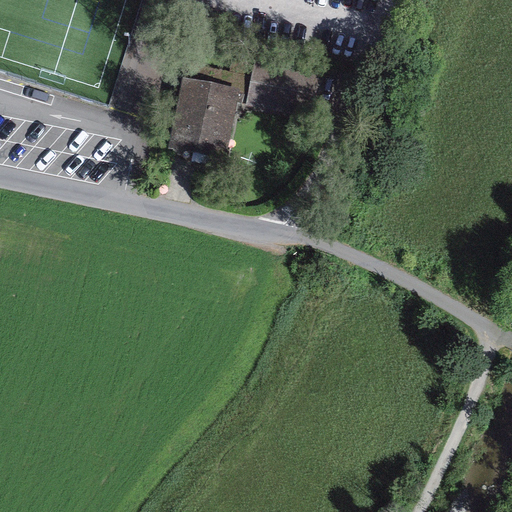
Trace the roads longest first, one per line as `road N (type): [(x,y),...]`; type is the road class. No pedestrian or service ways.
road 1 (residential): [(276,235),(0,179)]
road 2 (track): [(498,335),(383,269),(325,244),(276,235)]
road 3 (track): [(423,511),(498,335)]
